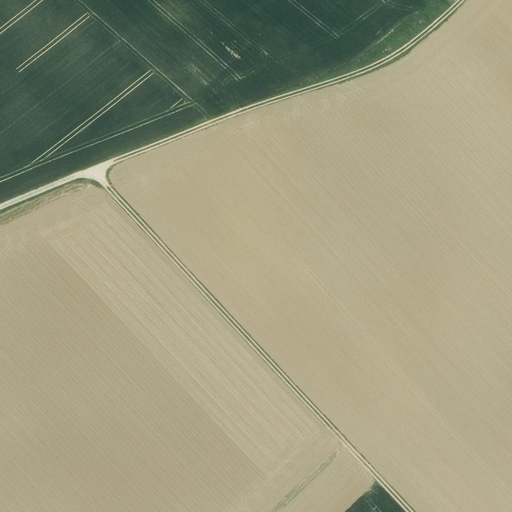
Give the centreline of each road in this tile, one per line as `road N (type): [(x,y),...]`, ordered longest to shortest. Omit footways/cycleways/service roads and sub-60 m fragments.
road 1 (track): [(94,172),(408,511)]
road 2 (track): [(94,172),(387,71),(477,0)]
